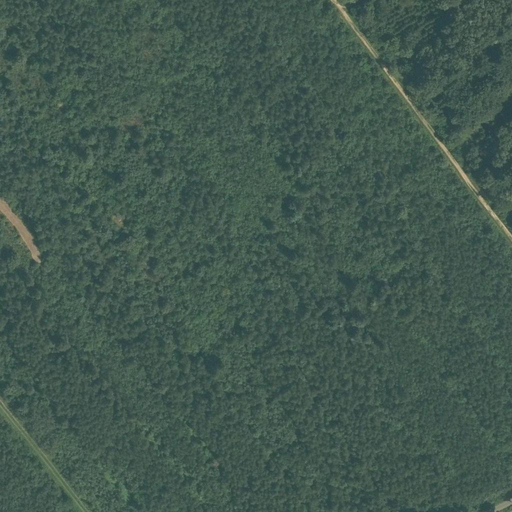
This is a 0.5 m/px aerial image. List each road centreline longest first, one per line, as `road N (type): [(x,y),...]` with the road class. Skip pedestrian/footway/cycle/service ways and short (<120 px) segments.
road 1 (track): [(511,241),(328,0)]
road 2 (track): [(82,511),(0,409)]
